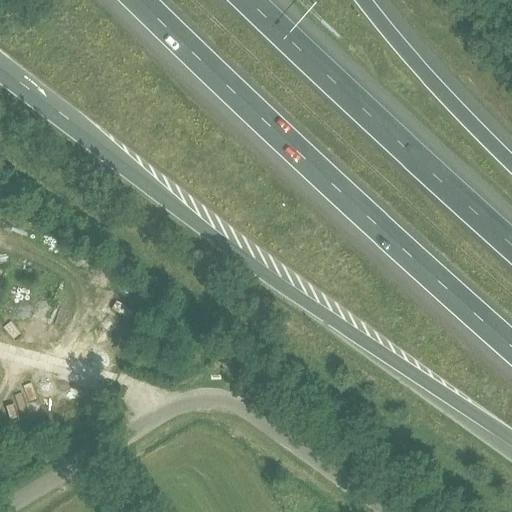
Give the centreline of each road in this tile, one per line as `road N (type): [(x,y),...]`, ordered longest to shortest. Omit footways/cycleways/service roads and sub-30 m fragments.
road 1 (motorway): [(0,70),(216,241),(511,439)]
road 2 (motorway): [(137,0),(511,347)]
road 3 (unclassified): [(390,511),(258,419),(210,400),(191,402),(5,511)]
road 4 (motorway): [(511,243),(245,0)]
road 5 (motorway): [(511,163),(363,0)]
